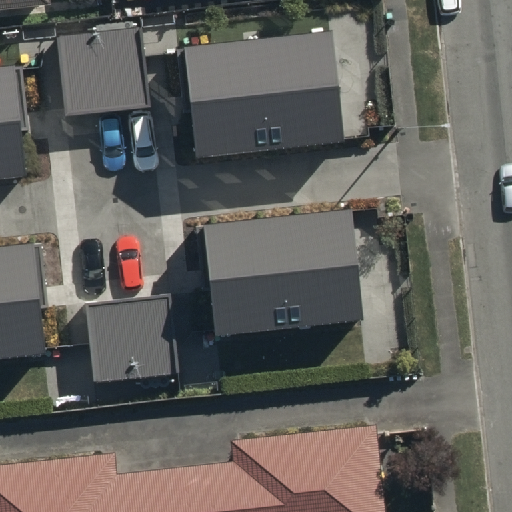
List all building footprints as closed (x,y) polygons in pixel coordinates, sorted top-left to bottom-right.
[(0,0),(0,16),(53,10),(51,0),(0,0)] [(59,44),(68,123),(154,113),(145,34),(59,44)] [(189,59),(201,171),(348,155),(336,43),(189,59)] [(0,191),(31,188),(19,76),(0,78),(0,191)] [(209,236),(220,347),(368,332),(357,221),(209,236)] [(0,259),(0,370),(52,364),(40,255),(0,259)] [(88,311),(96,390),(181,381),(173,302),(88,311)] [(120,479),(118,457),(0,469),(0,511),(386,511),(378,431),(234,445),(236,467),(120,479)]
